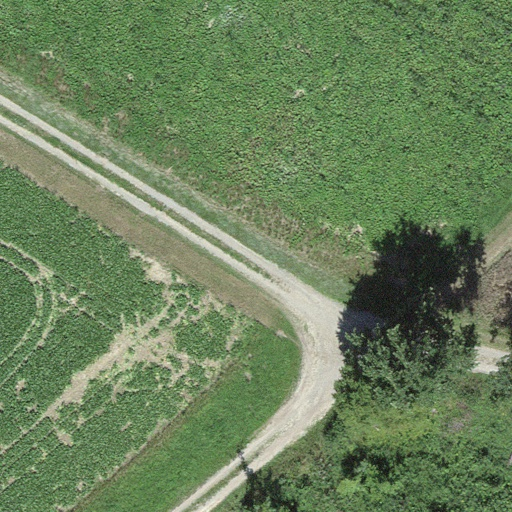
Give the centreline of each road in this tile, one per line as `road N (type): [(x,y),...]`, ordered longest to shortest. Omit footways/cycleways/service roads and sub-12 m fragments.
road 1 (track): [(372,344),(0,113)]
road 2 (track): [(372,344),(179,511)]
road 3 (track): [(511,370),(372,344)]
